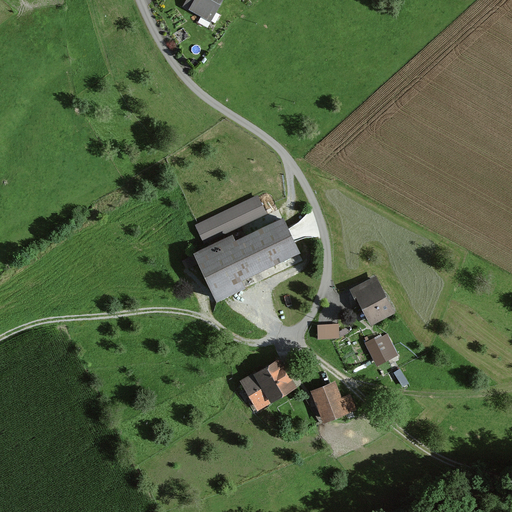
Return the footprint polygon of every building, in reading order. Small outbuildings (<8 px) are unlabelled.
[(221,0),(186,0),(183,6),(209,22),(221,0)] [(209,250),(198,255),(218,299),(241,288),(237,279),(298,251),(282,216),(271,221),(259,196),(197,224),(209,250)] [(375,280),(353,292),(371,324),(393,312),(375,280)] [(336,327),(315,328),(316,340),(336,339),(336,327)] [(386,335),(367,345),(377,365),(397,355),(386,335)] [(279,362),(242,382),(258,410),(294,390),(279,362)] [(335,383),(312,392),(323,422),(355,410),(349,396),(341,399),(335,383)]
